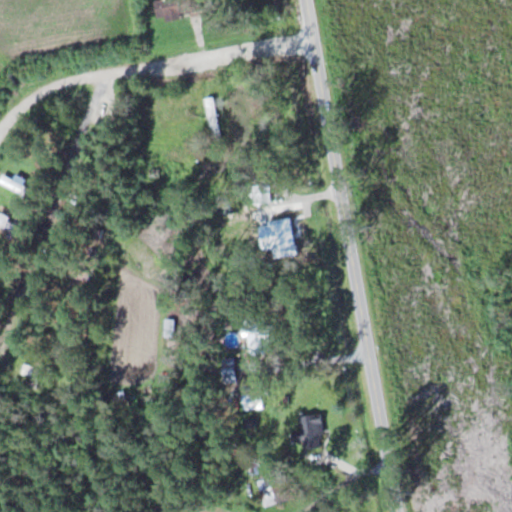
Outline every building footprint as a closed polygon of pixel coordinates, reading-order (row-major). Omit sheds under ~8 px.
[(154,0),(158,20),(182,16),(181,13),(199,10),(197,0),(154,0)] [(27,179),(16,173),(13,178),(4,174),(0,180),(0,181),(29,197),(33,189),(24,184),(27,179)] [(272,208),(272,231),(300,231),(299,208),(272,208)] [(0,212),(0,226),(24,237),(28,229),(8,220),(9,217),(0,212)] [(90,280),(93,264),(70,260),(67,276),(90,280)] [(246,319),(251,353),(276,349),(270,315),(246,319)] [(173,335),(174,320),(166,320),(165,335),(173,335)] [(224,357),(224,381),(235,381),(235,357),(224,357)] [(42,385),(40,362),(23,364),(25,386),(42,385)] [(258,480),(265,505),(294,497),(287,471),(258,480)]
